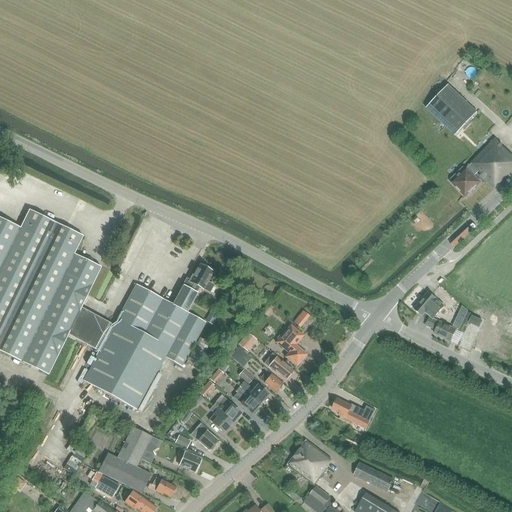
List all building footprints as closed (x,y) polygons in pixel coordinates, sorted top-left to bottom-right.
[(447,85),(425,108),(455,137),(478,113),(447,85)] [(452,182),(466,196),(480,182),(475,176),(480,171),(482,175),(480,176),(483,179),(484,178),(495,188),(511,169),(511,155),(495,139),(471,165),(468,169),(467,168),(452,182)] [(82,382),(135,410),(163,357),(182,367),(206,323),(187,313),(185,312),(195,294),(194,294),(198,287),(201,288),(210,293),(215,284),(206,280),(210,272),(198,266),(195,270),(194,270),(191,275),(188,281),(185,280),(171,305),(134,285),(113,324),(82,307),(101,268),(74,254),(83,237),(29,210),(20,228),(0,218),(0,352),(48,376),(68,335),(98,352),(82,382)] [(422,317),(425,313),(434,319),(444,308),(428,292),(413,310),(422,317)] [(262,313),(266,316),(271,310),(268,307),(262,313)] [(459,330),(462,324),(464,321),(467,313),(468,312),(462,307),(452,327),(459,330)] [(211,312),(206,321),(212,325),(217,316),(211,312)] [(483,321),(472,316),(468,323),(479,328),(483,321)] [(456,330),(440,322),(440,323),(430,318),(428,320),(426,326),(435,331),(434,334),(450,342),(456,330)] [(302,324),(297,320),(294,323),(300,328),(302,324)] [(296,368),(307,355),(295,346),(303,337),(290,326),(282,336),(279,336),(277,338),(277,341),(278,341),(276,344),(288,354),(285,358),(296,368)] [(247,334),(238,345),(247,352),(256,342),(247,334)] [(199,337),(185,364),(197,370),(212,344),(199,337)] [(78,346),(73,360),(78,362),(83,348),(78,346)] [(238,348),(230,357),(243,368),(251,359),(238,348)] [(277,372),(286,380),(289,377),(291,375),(292,373),(293,371),(273,354),(264,364),(275,373),(277,372)] [(214,384),(223,374),(219,370),(210,380),(214,384)] [(238,375),(249,385),(254,379),(243,370),(238,375)] [(276,393),(278,390),(280,388),(281,386),(283,384),(267,371),(260,380),(276,393)] [(214,386),(209,382),(199,393),(203,397),(214,386)] [(239,386),(243,390),(259,404),(263,401),(264,402),(268,397),(267,396),(268,395),(257,385),(252,390),(248,386),(247,387),(243,383),(239,386)] [(259,404),(243,390),(240,394),(238,393),(237,393),(234,398),(251,414),(252,413),(254,415),(259,410),(257,408),(259,404)] [(192,402),(197,406),(203,399),(197,395),(192,402)] [(213,406),(232,423),(241,414),(224,398),(218,404),(217,402),(213,406)] [(337,400),(333,409),(341,413),(339,416),(366,429),(376,411),(367,406),(365,411),(352,405),(351,407),(337,400)] [(213,406),(210,410),(214,414),(209,420),(223,433),(232,423),(213,406)] [(114,432),(118,421),(107,417),(104,428),(114,432)] [(200,424),(190,435),(198,442),(209,451),(210,450),(211,450),(214,447),(213,446),(217,441),(207,432),(208,430),(204,427),(200,424)] [(108,454),(98,473),(141,494),(151,475),(136,468),(151,437),(132,428),(117,458),(108,454)] [(179,436),(175,443),(186,449),(190,442),(179,436)] [(69,452),(76,443),(72,440),(65,449),(69,452)] [(306,441),(287,465),(314,485),(332,461),(306,441)] [(79,455),(83,448),(77,445),(73,452),(79,455)] [(154,456),(145,451),(141,460),(150,464),(154,456)] [(197,466),(201,459),(185,452),(179,466),(195,473),(195,472),(196,471),(198,468),(197,466)] [(66,464),(76,470),(81,461),(71,456),(66,464)] [(360,463),(353,476),(386,493),(392,480),(360,463)] [(96,474),(94,478),(99,481),(95,489),(112,498),(119,486),(102,476),(102,477),(96,474)] [(20,492),(26,484),(18,477),(12,484),(20,492)] [(156,478),(152,486),(157,488),(155,492),(162,495),(163,494),(170,498),(173,494),(174,493),(175,491),(175,489),(176,488),(161,480),(161,481),(156,478)] [(33,493),(36,487),(30,484),(27,490),(33,493)] [(314,511),(339,511),(331,507),(334,501),(330,498),(331,498),(316,486),(304,504),(314,511)] [(70,511),(91,511),(99,502),(84,492),(70,511)] [(133,492),(125,503),(135,510),(134,511),(135,511),(154,511),(155,511),(155,509),(156,508),(143,499),(133,492)] [(396,511),(365,493),(354,511),(396,511)] [(114,511),(99,501),(99,502),(91,511),(114,511)]
